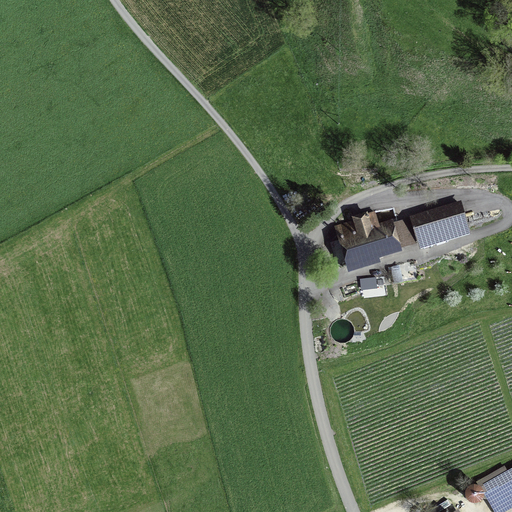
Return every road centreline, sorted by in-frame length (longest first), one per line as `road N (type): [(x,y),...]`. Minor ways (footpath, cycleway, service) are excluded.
road 1 (unclassified): [(111,0),(221,123),(300,249)]
road 2 (residential): [(300,249),(312,379),(352,511)]
road 3 (track): [(300,249),(338,209),(390,185),(511,168)]
